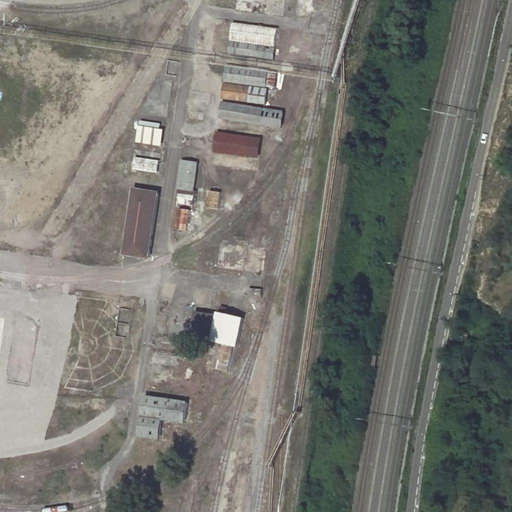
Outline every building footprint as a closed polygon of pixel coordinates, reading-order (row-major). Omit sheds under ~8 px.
[(237,0),(236,8),(281,15),(283,0),(237,0)] [(276,59),(279,28),(232,24),(230,55),(276,59)] [(268,103),(269,87),(271,70),(227,67),(225,99),(268,103)] [(223,104),(221,120),(284,128),(286,111),(223,104)] [(139,145),(163,145),(164,123),(140,122),(139,145)] [(215,153),(260,159),(263,139),(218,132),(215,153)] [(133,169),(159,174),(161,161),(136,157),(133,169)] [(145,256),(155,193),(131,188),(120,251),(145,256)] [(218,209),(221,193),(211,191),(208,207),(218,209)] [(177,229),(188,231),(191,211),(180,209),(177,229)] [(197,308),(192,337),(241,344),(245,316),(197,308)] [(140,435),(162,438),(165,419),(187,422),(190,401),(147,394),(140,435)]
